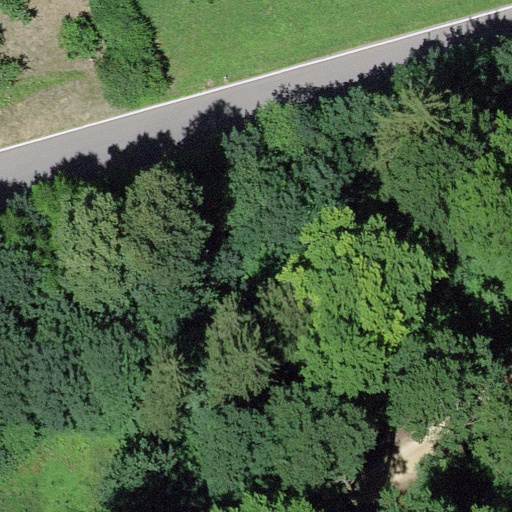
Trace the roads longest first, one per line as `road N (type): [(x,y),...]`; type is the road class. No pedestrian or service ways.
road 1 (tertiary): [(0,182),(511,28)]
road 2 (track): [(511,424),(389,511)]
